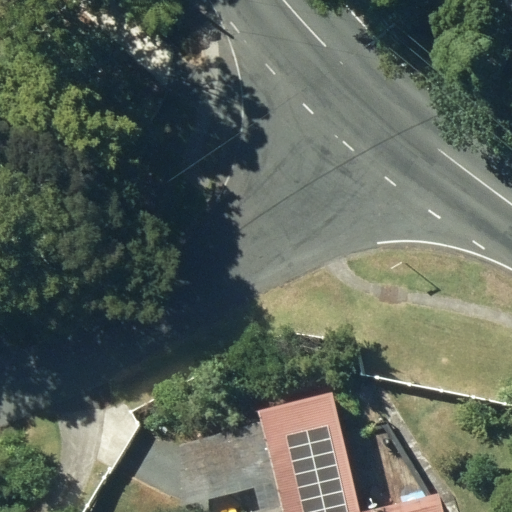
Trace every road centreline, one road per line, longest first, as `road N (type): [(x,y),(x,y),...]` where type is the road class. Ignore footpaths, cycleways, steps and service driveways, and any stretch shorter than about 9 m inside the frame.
road 1 (residential): [(391,119),(223,266),(103,340),(0,383)]
road 2 (residential): [(391,119),(295,0)]
road 3 (residential): [(511,208),(391,119)]
